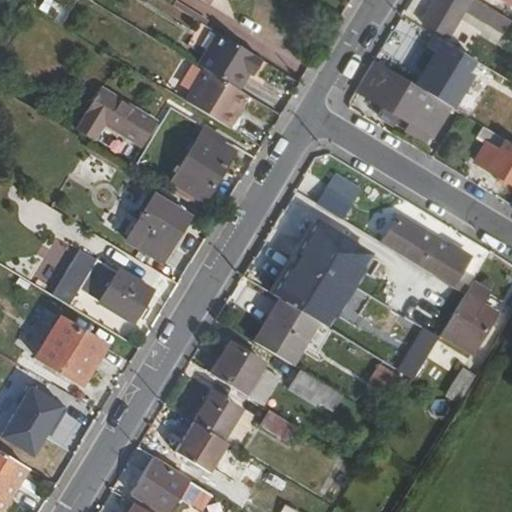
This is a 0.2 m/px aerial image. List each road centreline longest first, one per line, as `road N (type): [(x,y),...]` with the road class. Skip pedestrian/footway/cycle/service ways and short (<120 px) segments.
road 1 (residential): [(312,115),(71,511)]
road 2 (residential): [(511,233),(312,115)]
road 3 (residential): [(374,0),(318,91),(312,115)]
